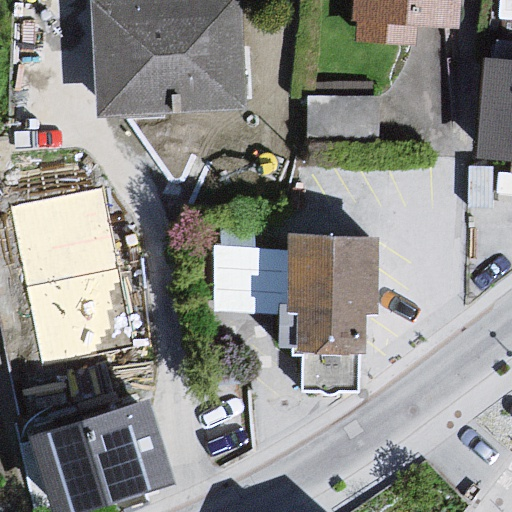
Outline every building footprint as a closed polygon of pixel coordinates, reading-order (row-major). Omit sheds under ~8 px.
[(225,0),(167,0),(68,3),(76,122),(231,115),(225,0)] [(458,0),(364,0),(362,35),(408,38),(409,23),(456,26),(458,0)] [(511,73),(494,72),(489,155),(511,156),(511,73)] [(274,302),(275,238),(217,237),(216,300),(274,302)] [(392,246),(299,243),(289,284),(295,300),(312,323),(310,358),(364,360),(378,349),(381,338),(389,331),(392,246)] [(93,340),(14,361),(25,418),(113,395),(93,340)] [(150,415),(36,448),(57,511),(87,511),(172,488),(150,415)]
